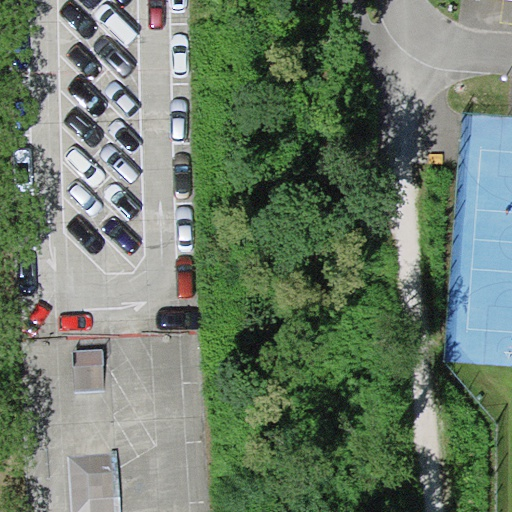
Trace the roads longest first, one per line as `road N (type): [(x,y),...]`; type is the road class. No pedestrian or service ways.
road 1 (motorway): [(182,511),(159,0)]
road 2 (motorway): [(72,0),(89,511)]
road 3 (track): [(438,511),(400,218),(392,60)]
